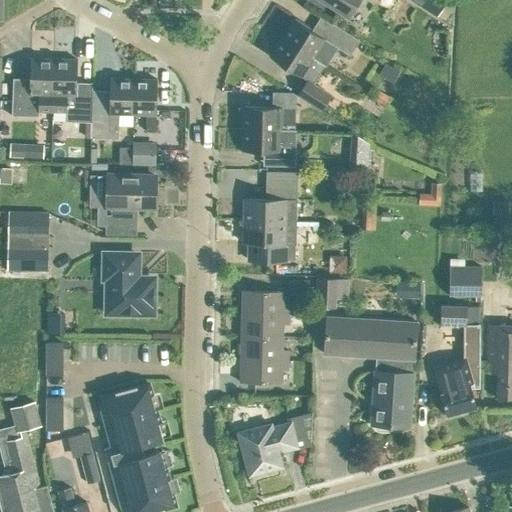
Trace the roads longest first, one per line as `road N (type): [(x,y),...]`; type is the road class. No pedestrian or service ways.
road 1 (residential): [(214,511),(191,394),(207,74)]
road 2 (tertiary): [(310,511),(511,458)]
road 3 (residential): [(207,74),(68,0)]
